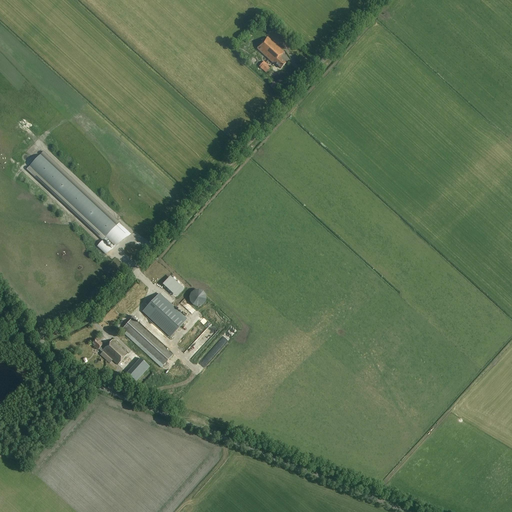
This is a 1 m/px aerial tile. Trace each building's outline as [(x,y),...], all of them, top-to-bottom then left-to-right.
[(286,63),(280,58),(284,53),(267,37),(257,48),(274,64),(275,63),(281,69),(286,63)] [(266,73),(271,69),(268,67),(269,66),(264,62),(259,67),(266,73)] [(51,145),(40,156),(126,235),(136,224),(51,145)] [(184,293),(170,280),(161,289),(175,303),(184,293)] [(197,307),(201,307),(205,304),(207,300),(206,295),(203,292),(199,290),(195,291),(191,293),(190,297),(190,302),(193,305),(197,307)] [(170,338),(187,319),(160,294),(143,312),(170,338)] [(164,366),(173,356),(132,318),(123,328),(164,366)] [(219,352),(237,333),(232,328),(213,346),(219,352)] [(102,329),(98,331),(103,337),(107,334),(102,329)] [(191,348),(197,354),(216,335),(211,330),(191,348)] [(124,336),(137,348),(139,346),(126,334),(124,336)] [(103,344),(96,338),(91,344),(98,350),(99,349),(102,352),(103,351),(117,364),(128,354),(112,340),(107,345),(104,343),(103,344)] [(189,371),(197,378),(218,354),(213,350),(196,370),(193,367),(189,371)] [(125,360),(130,364),(134,357),(130,354),(125,360)] [(137,382),(150,367),(141,358),(127,373),(137,382)]
